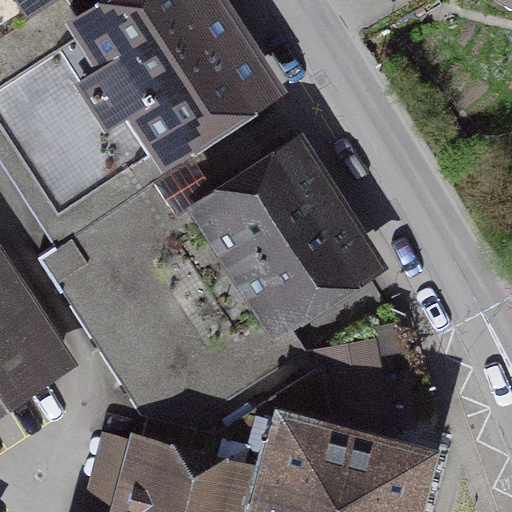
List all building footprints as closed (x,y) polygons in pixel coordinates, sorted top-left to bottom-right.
[(0,0),(0,57),(75,8),(69,0),(0,0)] [(39,254),(55,279),(164,209),(133,161),(254,84),(199,0),(133,0),(89,29),(75,8),(0,57),(0,152),(58,242),(39,254)] [(179,233),(164,209),(55,279),(140,411),(153,414),(187,423),(304,349),(279,309),(357,259),(295,159),(179,233)] [(0,275),(0,400),(57,363),(0,275)] [(146,443),(230,465),(248,414),(386,451),(391,430),(375,339),(304,349),(187,423),(153,414),(146,443)] [(386,451),(248,414),(230,465),(240,468),(255,472),(244,511),(398,511),(413,458),(386,451)] [(230,465),(146,443),(127,511),(244,511),(255,472),(240,468),(230,465)]
